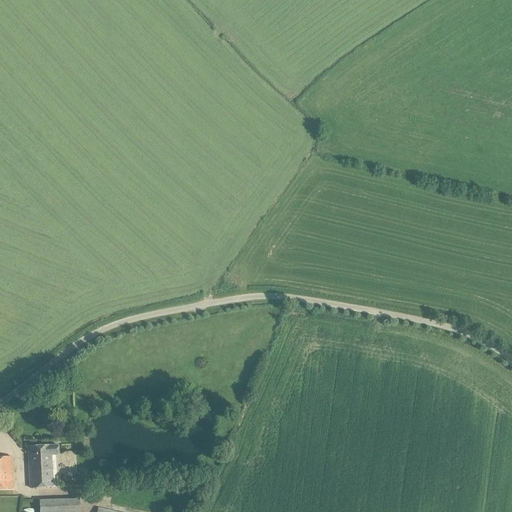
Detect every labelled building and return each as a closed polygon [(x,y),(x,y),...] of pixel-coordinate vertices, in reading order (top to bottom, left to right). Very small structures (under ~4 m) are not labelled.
[(154,403),(146,402),(144,415),(153,416),(154,403)] [(57,445),(28,447),(30,488),(53,487),(52,455),(58,455),(57,445)] [(0,490),(13,489),(11,457),(0,457),(0,490)] [(0,506),(11,507),(8,511),(18,511),(18,495),(0,495),(0,506)] [(79,511),(80,499),(39,500),(39,511),(79,511)]
